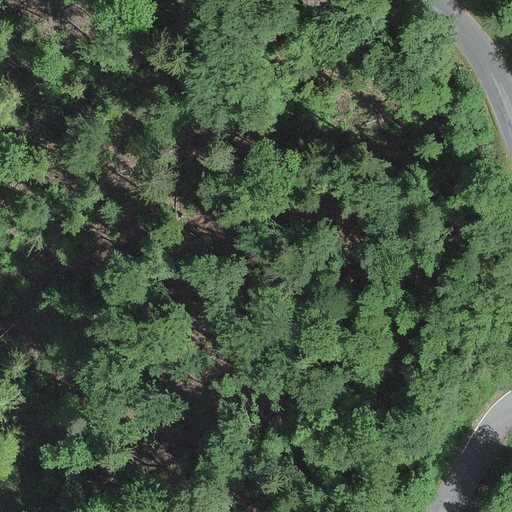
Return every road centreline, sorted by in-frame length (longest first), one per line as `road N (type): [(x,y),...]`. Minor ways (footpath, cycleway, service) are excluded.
road 1 (tertiary): [(439,0),(481,53),(511,116)]
road 2 (tertiary): [(511,413),(444,511)]
